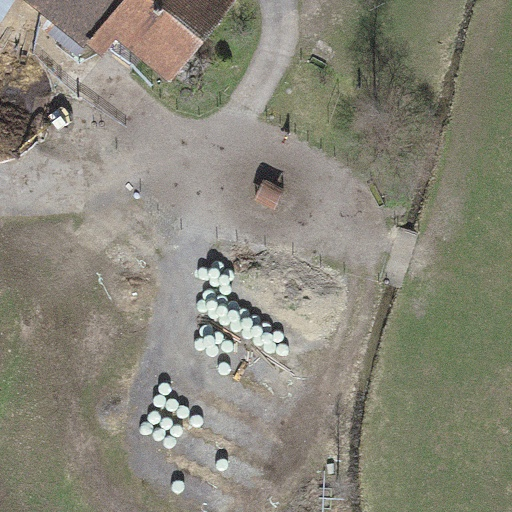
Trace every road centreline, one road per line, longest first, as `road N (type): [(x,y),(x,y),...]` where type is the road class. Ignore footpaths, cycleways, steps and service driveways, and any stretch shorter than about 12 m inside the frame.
road 1 (track): [(162,482),(138,445),(143,404),(203,206),(273,59),(278,0)]
road 2 (track): [(438,267),(203,206),(0,197)]
